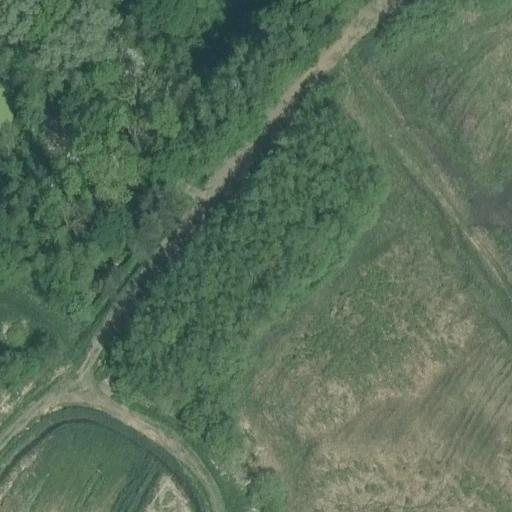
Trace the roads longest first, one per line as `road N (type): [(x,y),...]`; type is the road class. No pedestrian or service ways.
road 1 (track): [(407,0),(354,44),(79,388),(24,424),(0,453)]
road 2 (track): [(229,511),(226,493),(184,441),(79,388)]
